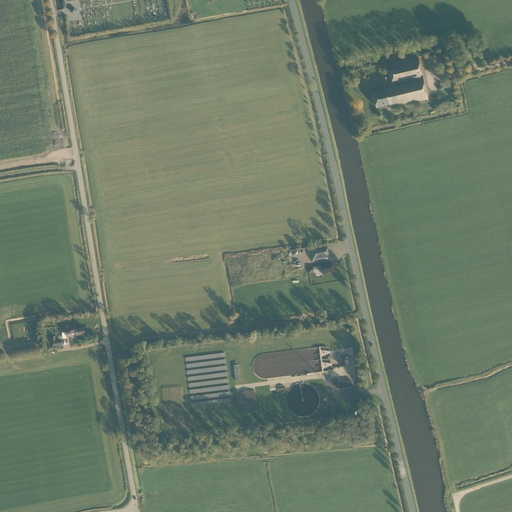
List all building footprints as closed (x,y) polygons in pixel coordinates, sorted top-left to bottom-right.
[(428,99),(418,58),(386,65),(390,85),(387,86),(387,88),(385,89),(385,91),(372,94),(376,108),(389,105),(390,107),(428,99)] [(327,245),(310,248),(313,262),(329,259),(327,245)] [(332,263),(321,266),(323,274),(327,274),(327,273),(334,271),(332,263)] [(75,329),(75,326),(70,326),(71,329),(65,330),(66,335),(72,334),(76,333),(76,336),(84,334),(83,327),(75,329)] [(55,336),(51,337),(53,347),(63,345),(62,339),(56,340),(55,336)]
